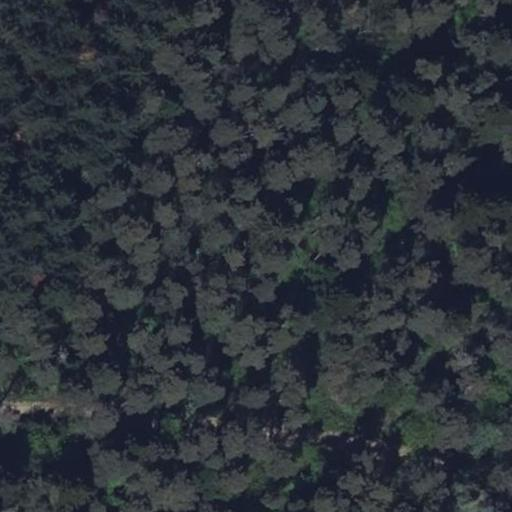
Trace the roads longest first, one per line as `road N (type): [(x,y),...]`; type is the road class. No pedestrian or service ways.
road 1 (track): [(511,466),(157,411),(0,408)]
road 2 (track): [(511,100),(340,0)]
